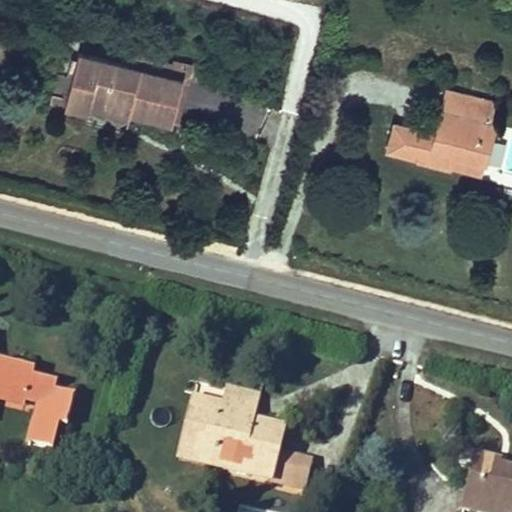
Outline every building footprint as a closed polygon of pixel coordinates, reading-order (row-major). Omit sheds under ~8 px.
[(163,120),(172,82),(68,58),(57,105),(80,110),(81,105),(122,115),(124,110),(163,120)] [(454,112),(477,119),(482,103),(438,91),(433,111),(452,117),(454,112)] [(446,167),(472,174),(485,128),(475,126),(477,119),(454,112),(452,117),(433,111),(428,127),(420,125),(418,132),(388,124),(381,149),(410,157),(412,161),(445,170),(446,167)] [(262,251),(268,219),(252,216),(245,248),(262,251)] [(0,395),(19,400),(21,394),(39,398),(36,416),(33,416),(28,439),(54,444),(59,422),(66,423),(73,391),(54,386),(56,379),(31,373),(33,368),(0,359),(0,395)] [(177,444),(263,469),(275,426),(246,418),(253,393),(223,385),(219,401),(191,394),(177,444)] [(260,477),(263,469),(177,444),(174,452),(260,477)] [(511,511),(511,473),(490,467),(491,462),(474,457),(460,507),(476,511),(497,511),(503,511),(511,511)]
